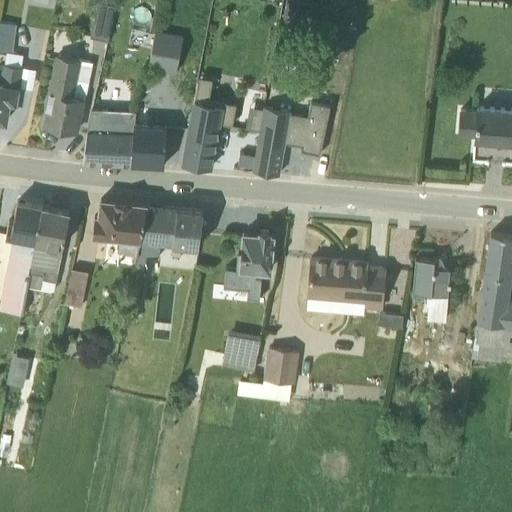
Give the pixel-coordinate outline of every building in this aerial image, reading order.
[(97,2),(94,31),(110,33),(113,3),(97,2)] [(183,37),(155,32),(149,66),(177,71),(183,37)] [(22,54),(4,52),(1,78),(0,77),(0,117),(7,119),(10,100),(16,101),(22,54)] [(55,54),(41,124),(77,131),(91,60),(55,54)] [(210,78),(194,75),(182,162),(211,166),(217,121),(230,122),(233,102),(207,99),(210,78)] [(290,107),(262,103),(253,169),(279,172),(283,139),(300,142),(299,149),(318,152),(325,103),(310,101),(308,114),(290,111),(290,107)] [(475,108),(458,107),(457,133),(475,135),(474,141),(511,144),(511,107),(476,104),(475,108)] [(132,108),(91,106),(81,158),(130,162),(132,108)] [(165,122),(132,120),(130,162),(163,163),(165,122)] [(38,199),(15,195),(9,224),(5,223),(2,241),(9,243),(0,291),(0,308),(18,311),(26,270),(37,201),(38,199)] [(100,200),(97,216),(94,216),(91,235),(118,239),(117,252),(135,255),(145,204),(100,200)] [(68,206),(37,201),(26,270),(41,273),(40,277),(56,280),(68,206)] [(197,247),(202,210),(145,204),(122,316),(135,318),(147,264),(145,260),(146,257),(158,256),(159,244),(197,247)] [(252,293),(255,293),(256,286),(267,287),(269,271),(270,271),(274,233),(270,232),(270,230),(257,229),(257,231),(242,230),(239,251),(236,252),(234,271),(238,272),(236,291),(239,291),(238,306),(250,307),(252,293)] [(501,353),(511,353),(511,295),(506,294),(511,251),(511,235),(489,232),(475,320),(471,357),(500,360),(501,353)] [(431,258),(415,256),(412,289),(425,291),(424,303),(427,303),(426,318),(445,319),(449,267),(439,266),(444,262),(437,253),(431,258)] [(309,254),(305,307),(362,312),(363,306),(381,308),(385,265),(369,263),(369,260),(309,254)] [(80,307),(87,271),(70,268),(63,304),(80,307)] [(378,311),(377,322),(401,325),(402,314),(378,311)] [(259,338),(228,332),(221,364),(253,370),(259,338)] [(293,382),(298,351),(267,346),(262,379),(293,382)] [(25,384),(28,354),(12,353),(9,382),(25,384)] [(238,379),(236,393),(287,400),(289,383),(262,379),(262,382),(238,379)]
